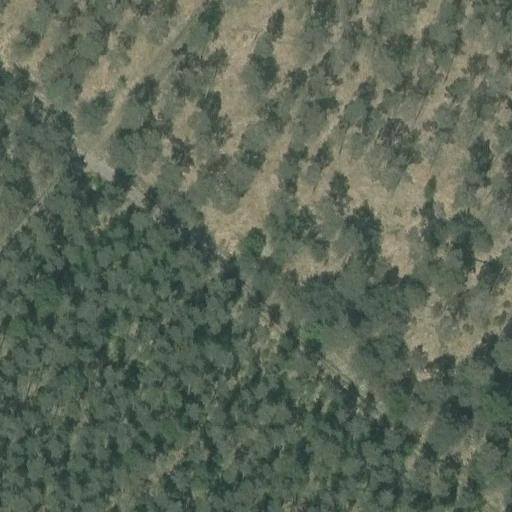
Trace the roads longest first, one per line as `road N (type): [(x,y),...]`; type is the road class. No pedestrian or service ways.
road 1 (track): [(0,92),(466,511)]
road 2 (track): [(0,254),(214,0)]
